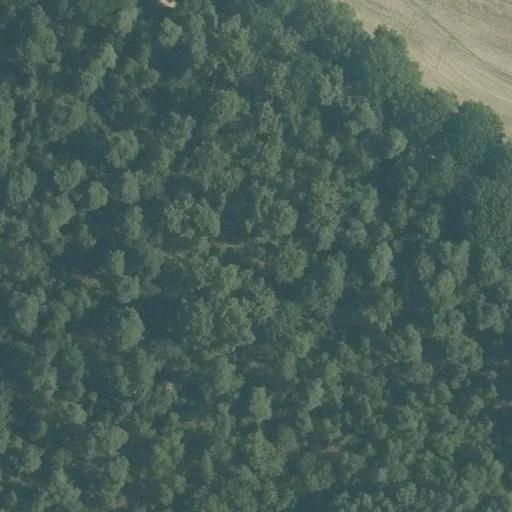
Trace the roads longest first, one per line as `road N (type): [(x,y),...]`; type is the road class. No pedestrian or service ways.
road 1 (track): [(511,189),(387,130),(225,0)]
road 2 (track): [(511,502),(447,480),(409,480),(273,511)]
